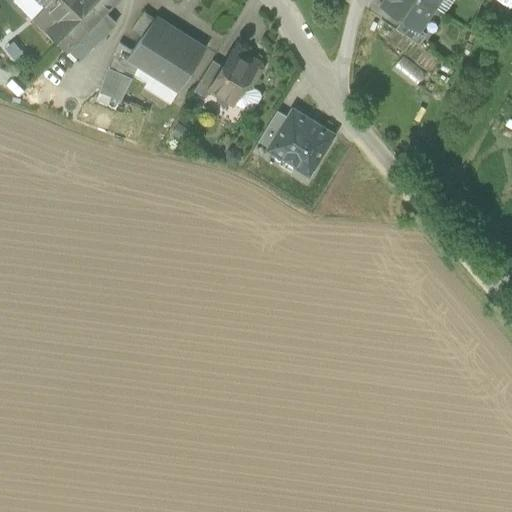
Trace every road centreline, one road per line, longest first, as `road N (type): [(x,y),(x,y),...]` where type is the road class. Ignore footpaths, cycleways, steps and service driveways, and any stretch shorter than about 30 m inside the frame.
road 1 (unclassified): [(511,311),(375,150)]
road 2 (residential): [(335,106),(276,0)]
